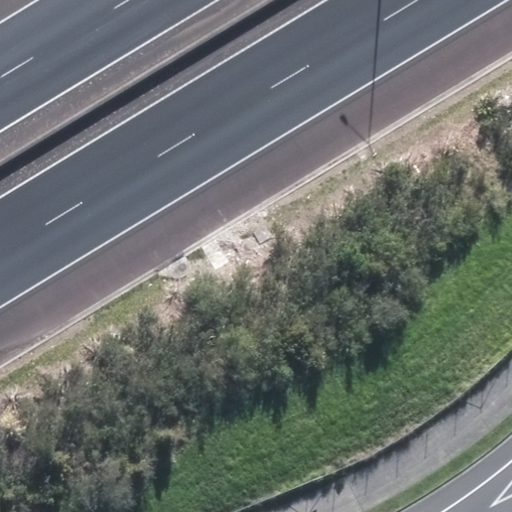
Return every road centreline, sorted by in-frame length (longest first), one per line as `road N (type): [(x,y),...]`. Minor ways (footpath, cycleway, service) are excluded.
road 1 (motorway): [(409,0),(0,247)]
road 2 (motorway): [(0,77),(126,0)]
